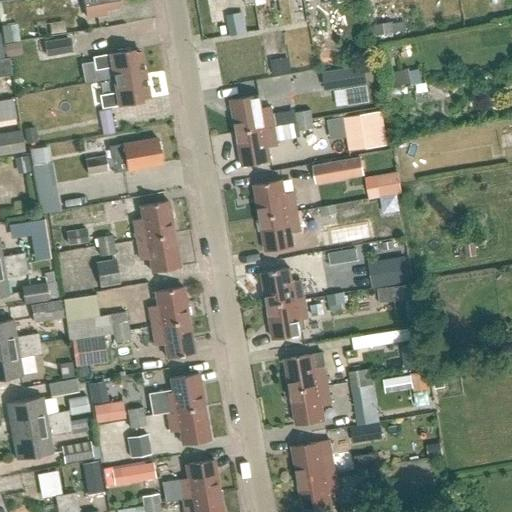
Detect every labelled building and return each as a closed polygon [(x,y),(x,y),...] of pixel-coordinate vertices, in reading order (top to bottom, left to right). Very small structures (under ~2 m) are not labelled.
[(6,0),(9,21),(32,18),(29,0),(6,0)] [(106,10),(121,7),(119,0),(83,0),(86,18),(107,15),(106,10)] [(393,23),(393,22),(374,25),(376,37),(395,33),(400,32),(398,22),(393,23)] [(16,23),(2,26),(5,43),(19,40),(16,23)] [(69,37),(44,42),(46,56),(72,51),(69,37)] [(8,57),(20,55),(18,42),(5,44),(8,57)] [(322,46),(320,65),(335,66),(337,48),(322,46)] [(96,69),(112,66),(115,81),(146,75),(142,54),(135,55),(134,52),(94,59),(96,69)] [(0,76),(14,75),(11,58),(0,59),(0,76)] [(283,62),(271,64),(272,75),(284,74),(283,62)] [(323,73),(326,92),(346,89),(365,85),(363,67),(323,73)] [(410,69),(390,73),(393,87),(412,83),(410,69)] [(115,81),(117,94),(101,97),(103,108),(143,101),(142,98),(150,97),(146,75),(115,81)] [(365,85),(346,89),(348,104),(371,100),(369,85),(365,85)] [(270,107),(261,109),(259,95),(231,100),(237,133),(274,127),(270,107)] [(99,135),(143,125),(139,109),(96,119),(99,135)] [(295,113),(297,123),(312,120),(310,111),(295,113)] [(382,112),(358,115),(364,150),(387,146),(382,112)] [(314,129),(312,120),(297,123),(298,132),(314,129)] [(277,146),(274,127),(237,133),(242,167),(270,162),(268,148),(277,146)] [(25,130),(27,143),(38,140),(35,128),(25,130)] [(0,155),(26,151),(23,129),(0,133),(0,155)] [(157,139),(108,148),(113,174),(162,165),(157,139)] [(18,171),(29,169),(26,156),(15,158),(18,171)] [(86,159),(89,175),(109,171),(106,156),(86,159)] [(363,157),(314,166),(318,184),(366,175),(363,157)] [(398,172),(376,176),(380,197),(402,193),(398,172)] [(293,193),(284,194),(282,180),(254,185),(260,219),(297,212),(293,193)] [(133,221),(137,241),(174,234),(168,201),(140,206),(142,220),(133,221)] [(337,215),(335,205),(320,208),(322,217),(337,215)] [(300,231),(297,212),(260,219),(266,252),(294,247),(291,233),(300,231)] [(28,222),(30,235),(46,233),(44,220),(28,222)] [(66,232),(68,245),(88,242),(86,228),(66,232)] [(140,260),(149,259),(151,273),(179,268),(174,234),(137,241),(140,260)] [(112,236),(97,238),(98,248),(113,245),(112,236)] [(475,243),(465,244),(466,257),(477,255),(475,243)] [(113,245),(98,248),(100,257),(115,254),(113,245)] [(0,247),(0,268),(26,264),(24,254),(2,258),(0,247)] [(341,263),(339,252),(327,254),(329,265),(341,263)] [(42,272),(61,267),(57,256),(39,261),(42,272)] [(405,258),(370,263),(374,287),(409,281),(405,258)] [(117,259),(98,262),(101,286),(121,283),(117,259)] [(0,268),(0,297),(9,296),(5,278),(28,275),(26,264),(0,268)] [(301,281),(292,282),(289,268),(261,273),(267,307),(304,300),(301,281)] [(26,304),(50,300),(46,276),(22,280),(26,304)] [(148,308),(152,327),(189,320),(183,287),(155,292),(157,306),(148,308)] [(344,302),(342,293),(327,296),(329,305),(344,302)] [(97,295),(64,300),(70,340),(113,334),(112,324),(110,315),(100,316),(97,295)] [(399,327),(422,323),(418,299),(396,303),(399,327)] [(35,322),(65,317),(62,300),(32,305),(35,322)] [(308,319),(304,300),(267,307),(273,340),(301,335),(299,321),(308,319)] [(323,314),(321,304),(311,306),(312,316),(323,314)] [(13,320),(0,322),(0,351),(40,344),(38,334),(16,338),(13,320)] [(155,346),(164,345),(167,359),(195,354),(189,320),(152,327),(155,346)] [(127,322),(112,324),(113,334),(128,331),(127,322)] [(128,331),(113,334),(115,343),(130,340),(128,331)] [(376,333),(352,337),(354,349),(378,346),(376,333)] [(77,367),(108,362),(104,335),(73,340),(77,367)] [(0,351),(0,380),(23,376),(20,359),(42,355),(40,344),(0,351)] [(285,359),(290,392),(327,386),(322,353),(285,359)] [(425,354),(403,357),(406,371),(415,369),(423,368),(428,367),(425,354)] [(59,365),(62,379),(74,377),(71,363),(59,365)] [(351,372),(349,372),(351,382),(367,378),(367,377),(374,375),(373,368),(366,369),(365,363),(349,366),(351,372)] [(425,371),(411,374),(414,392),(428,390),(425,371)] [(164,394),(167,414),(204,407),(198,374),(170,379),(173,393),(164,394)] [(52,396),(80,392),(77,378),(50,383),(52,396)] [(373,379),(368,380),(367,378),(351,382),(352,391),(359,425),(381,421),(373,379)] [(89,384),(93,403),(107,400),(103,382),(89,384)] [(331,405),(327,386),(290,392),(296,426),(324,421),(322,407),(331,405)] [(72,415),(91,411),(88,396),(69,399),(72,415)] [(43,397),(7,403),(12,432),(70,422),(68,412),(46,415),(43,397)] [(94,406),(97,423),(125,419),(122,401),(94,406)] [(170,433),(179,431),(182,445),(210,440),(204,407),(167,414),(170,433)] [(127,411),(129,420),(144,418),(142,408),(127,411)] [(144,418),(129,420),(130,430),(145,427),(144,418)] [(12,432),(17,460),(53,454),(50,436),(72,432),(70,422),(12,432)] [(378,425),(353,429),(355,442),(380,437),(378,425)] [(153,454),(149,434),(128,437),(132,457),(153,454)] [(66,463),(94,458),(91,441),(63,446),(66,463)] [(331,454),(322,456),(320,442),(292,447),(298,480),(335,474),(331,454)] [(428,444),(430,457),(442,455),(440,443),(428,444)] [(179,481),(182,500),(219,493),(213,460),(185,465),(188,479),(179,481)] [(97,462),(82,464),(86,487),(101,484),(97,462)] [(120,468),(122,485),(156,479),(153,463),(120,468)] [(44,469),(47,492),(67,489),(64,467),(44,469)] [(111,467),(103,468),(106,486),(114,485),(111,467)] [(373,467),(358,469),(360,479),(375,476),(373,467)] [(338,493),(335,474),(298,480),(303,511),(311,511),(332,508),(329,494),(338,493)] [(381,491),(357,495),(359,511),(365,511),(384,509),(381,491)] [(79,511),(76,493),(66,495),(68,511),(79,511)] [(184,511),(222,511),(219,493),(182,500),(184,511)] [(68,511),(66,495),(55,497),(57,511),(68,511)] [(142,497),(144,507),(159,504),(157,495),(142,497)]
